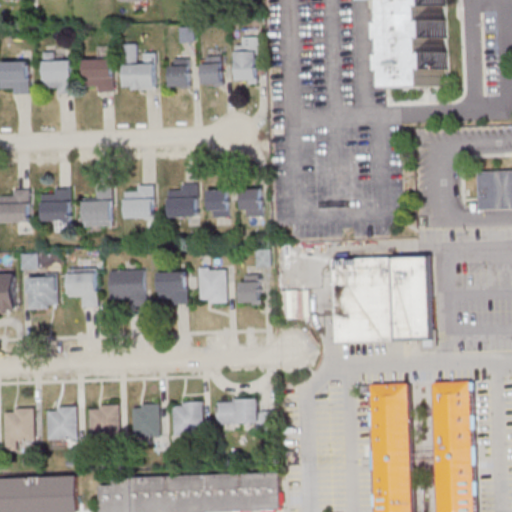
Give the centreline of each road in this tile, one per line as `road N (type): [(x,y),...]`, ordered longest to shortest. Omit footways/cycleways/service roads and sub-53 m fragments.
road 1 (residential): [(293,354),(0,367)]
road 2 (residential): [(257,135),(0,144)]
